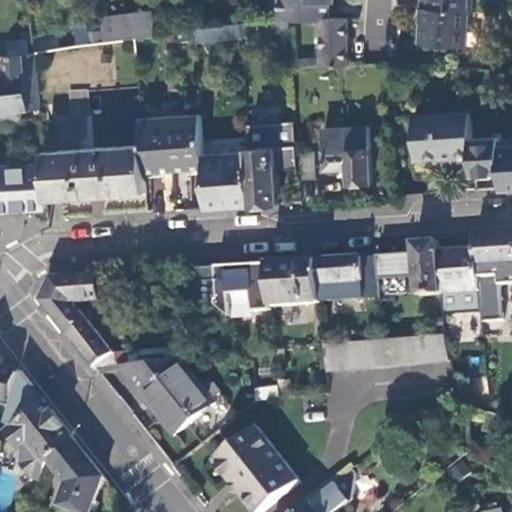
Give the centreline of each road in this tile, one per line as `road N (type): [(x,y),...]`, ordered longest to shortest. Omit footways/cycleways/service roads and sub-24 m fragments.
road 1 (residential): [(511,212),(77,241),(28,247),(0,265)]
road 2 (tertiary): [(0,288),(164,500)]
